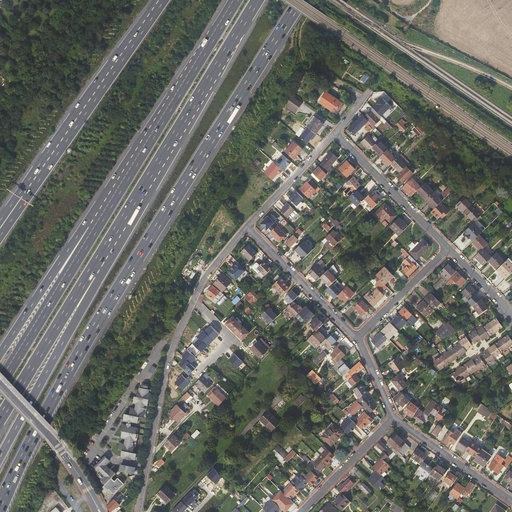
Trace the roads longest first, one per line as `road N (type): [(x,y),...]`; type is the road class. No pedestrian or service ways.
road 1 (motorway): [(0,504),(69,369),(301,0)]
road 2 (residential): [(137,511),(170,347),(200,285),(247,226)]
road 3 (motorway): [(102,257),(257,0)]
road 4 (motorway): [(235,0),(90,227)]
road 5 (motorway): [(161,0),(21,197)]
road 6 (motorway): [(0,458),(102,257)]
road 7 (motorway): [(0,419),(102,257)]
road 8 (motorway): [(90,227),(0,384)]
road 9 (residential): [(335,133),(447,248)]
road 10 (residential): [(247,226),(357,337)]
road 11 (tertiary): [(0,382),(60,449),(95,504)]
road 12 (motorway): [(90,227),(0,353)]
road 13 (residential): [(393,417),(511,501)]
road 14 (track): [(319,0),(301,33),(305,62),(363,98)]
road 15 (residential): [(303,511),(393,417)]
road 16 (residential): [(247,226),(335,133)]
road 17 (residential): [(447,248),(357,337)]
